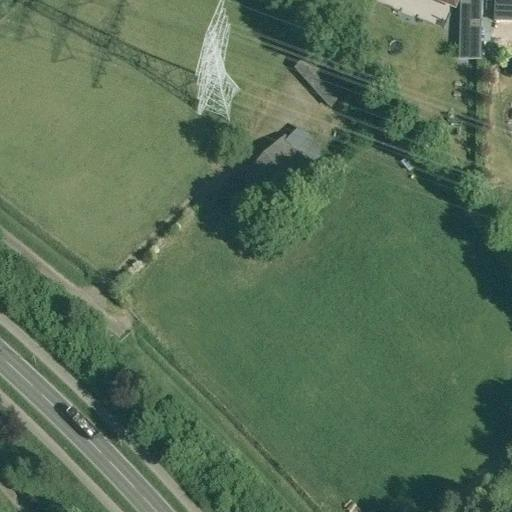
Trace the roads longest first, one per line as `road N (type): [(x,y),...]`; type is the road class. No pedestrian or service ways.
road 1 (track): [(119,342),(292,511)]
road 2 (secondary): [(153,511),(0,359)]
road 3 (unclassified): [(119,342),(89,308),(0,239)]
